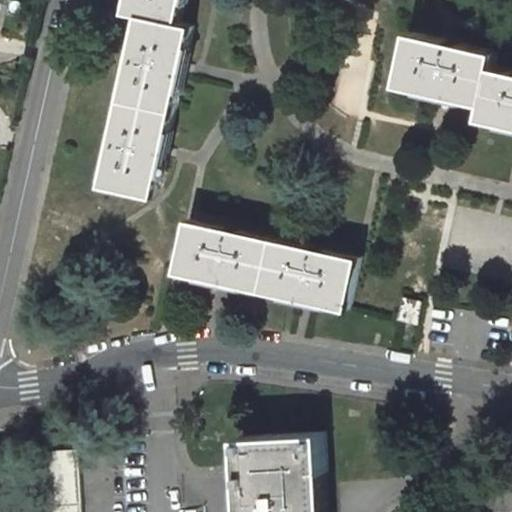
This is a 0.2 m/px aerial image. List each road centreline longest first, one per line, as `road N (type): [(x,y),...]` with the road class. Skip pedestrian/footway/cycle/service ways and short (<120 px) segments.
road 1 (residential): [(0,388),(158,352),(237,348),(511,394)]
road 2 (residential): [(66,0),(0,297)]
